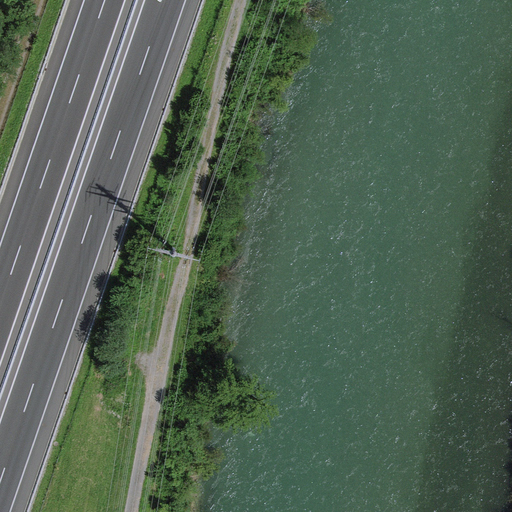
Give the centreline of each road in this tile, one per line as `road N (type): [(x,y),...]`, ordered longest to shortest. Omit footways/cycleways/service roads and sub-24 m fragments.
road 1 (track): [(130,511),(244,0)]
road 2 (motorway): [(0,482),(164,0)]
road 3 (motorway): [(103,0),(0,304)]
